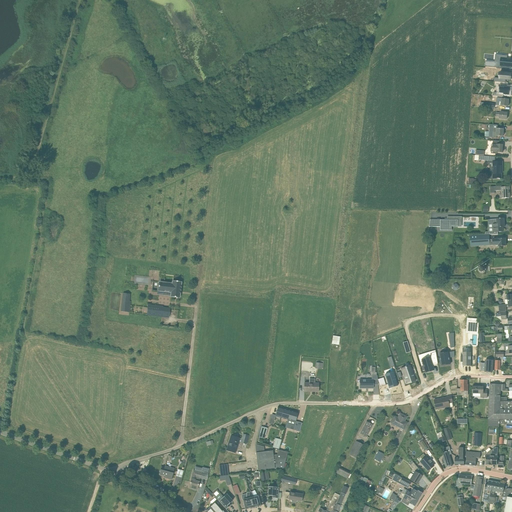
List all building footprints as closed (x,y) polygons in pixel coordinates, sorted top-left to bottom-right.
[(511,48),(511,30),(501,29),(500,37),(505,37),(505,36),(507,36),(506,48),(511,48)] [(499,63),(485,62),(485,66),(501,68),(501,67),(510,68),(510,66),(511,66),(511,59),(511,60),(511,57),(500,56),(499,63)] [(494,78),(494,81),(505,83),(505,79),(511,80),(511,73),(500,72),(499,78),(494,78)] [(494,93),(493,96),(497,96),(499,97),(500,94),(504,95),(504,94),(510,95),(510,87),(504,87),(504,88),(500,87),(500,93),(494,93)] [(497,98),(496,105),(501,106),(508,106),(509,99),(502,99),(497,98)] [(485,132),(485,137),(489,137),(497,138),(497,136),(503,136),(504,129),(498,129),(498,125),(489,124),(489,132),(485,132)] [(491,153),(497,154),(497,152),(502,153),(503,145),(499,144),(500,141),(493,140),(493,149),(491,148),(491,153)] [(488,162),(488,163),(490,168),(493,168),(493,173),(491,173),(490,174),(489,175),(489,176),(490,177),(490,178),(492,178),(493,178),(499,178),(499,179),(500,179),(500,178),(502,178),(502,169),(502,162),(493,162),(488,162)] [(501,186),(490,187),(490,193),(494,193),(494,191),(502,190),(502,194),(500,194),(500,198),(510,198),(510,187),(501,187),(501,186)] [(452,226),(458,226),(458,218),(462,218),(462,216),(447,216),(447,220),(430,220),(429,227),(440,227),(440,230),(452,230),(452,226)] [(490,232),(490,234),(498,234),(498,232),(503,231),(503,227),(505,227),(504,219),(501,219),(501,218),(500,218),(500,219),(497,219),(490,220),(491,224),(493,224),(493,232),(490,232)] [(489,234),(470,235),(471,246),(499,245),(499,246),(506,246),(505,238),(490,239),(489,234)] [(171,297),(180,298),(182,282),(172,281),(172,283),(159,282),(158,291),(171,292),(171,297)] [(511,294),(506,295),(506,300),(507,299),(508,304),(499,305),(499,312),(507,311),(506,307),(511,306),(511,294)] [(126,297),(123,297),(121,311),(129,312),(130,302),(125,301),(126,297)] [(147,314),(169,317),(170,310),(148,307),(147,314)] [(468,321),(467,332),(478,333),(479,322),(468,321)] [(331,335),(330,347),(337,348),(339,336),(331,335)] [(461,356),(461,362),(463,362),(463,366),(471,366),(471,349),(463,349),(463,356),(461,356)] [(431,357),(422,360),(424,365),(426,372),(434,370),(433,366),(435,365),(438,364),(436,352),(432,353),(431,357)] [(449,352),(440,354),(442,365),(450,364),(449,352)] [(493,360),(486,360),(486,366),(480,366),(480,371),(485,371),(485,372),(492,372),(493,360)] [(410,366),(402,369),(406,383),(415,380),(410,366)] [(385,375),(389,388),(397,385),(397,386),(398,386),(393,372),(393,373),(385,375)] [(360,382),(360,388),(366,388),(368,388),(373,388),(373,385),(373,379),(378,379),(377,376),(376,376),(372,375),(372,379),(361,379),(361,382),(360,382)] [(309,383),(305,383),(304,390),(312,391),(312,392),(318,392),(318,383),(315,383),(315,379),(309,379),(309,383)] [(457,389),(457,395),(468,395),(468,391),(468,385),(468,380),(461,380),(461,389),(457,389)] [(507,423),(511,423),(511,401),(507,401),(500,401),(500,397),(501,391),(501,384),(490,384),(488,419),(499,420),(499,423),(507,423)] [(481,387),(481,385),(473,385),(473,393),(481,393),(481,397),(487,397),(487,390),(484,390),(484,387),(481,387)] [(447,397),(448,397),(434,400),(436,409),(453,406),(451,396),(447,397)] [(275,416),(282,418),(285,409),(278,407),(275,416)] [(288,420),(289,420),(291,411),(285,409),(282,418),(288,420)] [(288,420),(287,424),(294,426),(293,430),(300,432),(302,423),(296,421),(298,413),(291,411),(289,420),(288,420)] [(404,421),(407,417),(400,414),(398,418),(395,417),(393,420),(392,419),(391,423),(392,423),(391,424),(394,426),(395,425),(404,429),(407,423),(404,421)] [(360,433),(366,437),(372,425),(367,422),(360,433)] [(409,451),(419,444),(416,440),(419,438),(416,433),(403,442),(409,451)] [(475,433),(473,446),(481,447),(482,434),(475,433)] [(227,450),(235,453),(239,438),(231,436),(227,450)] [(349,455),(356,458),(364,445),(356,441),(349,455)] [(449,446),(441,449),(444,459),(442,459),(443,464),(445,463),(447,468),(453,466),(449,455),(452,454),(450,448),(449,446)] [(486,455),(486,464),(487,464),(487,465),(488,465),(492,465),(492,464),(493,465),(497,465),(497,461),(498,456),(497,456),(498,447),(496,447),(491,450),(487,453),(487,455),(486,455)] [(455,458),(455,465),(465,465),(465,458),(464,458),(464,448),(459,448),(459,458),(455,458)] [(256,453),(258,470),(274,468),(275,469),(284,468),(286,458),(277,458),(277,455),(273,455),(273,451),(256,453)] [(466,452),(466,457),(467,457),(466,465),(473,466),(476,466),(476,458),(480,459),(480,453),(471,452),(466,452)] [(427,457),(420,463),(428,472),(434,466),(427,457)] [(149,468),(156,470),(158,462),(151,460),(149,468)] [(160,470),(159,475),(164,476),(164,478),(172,480),(174,470),(171,469),(171,467),(165,466),(164,468),(161,467),(160,470)] [(193,471),(189,488),(197,490),(200,478),(207,479),(209,469),(203,467),(201,473),(193,471)] [(337,467),(334,472),(347,478),(349,473),(337,467)] [(415,472),(413,474),(411,473),(410,473),(408,477),(408,478),(410,479),(410,480),(417,484),(422,476),(415,472)] [(395,474),(392,480),(405,487),(406,485),(409,486),(411,483),(395,474)] [(457,478),(456,486),(462,487),(462,485),(471,486),(473,476),(459,475),(459,478),(457,478)] [(360,476),(357,482),(364,484),(366,479),(360,476)] [(483,477),(477,476),(473,496),(479,497),(483,477)] [(490,499),(491,490),(492,490),(494,482),(489,481),(488,485),(485,484),(485,489),(484,498),(490,499)] [(494,482),(492,490),(491,490),(490,499),(489,499),(490,500),(489,504),(496,505),(498,497),(495,497),(496,495),(494,495),(495,491),(503,492),(505,484),(494,482)] [(272,498),(278,498),(279,487),(268,487),(268,496),(272,496),(272,498)] [(205,489),(205,490),(212,497),(214,496),(212,494),(207,488),(205,489)] [(404,488),(401,492),(409,496),(418,501),(422,493),(414,489),(412,493),(404,488)] [(397,495),(394,501),(398,503),(399,501),(408,506),(409,503),(415,506),(418,501),(409,496),(401,492),(401,493),(399,491),(397,495)] [(242,495),(241,496),(242,500),(243,500),(245,509),(253,507),(249,492),(247,493),(242,495)] [(251,492),(249,492),(253,507),(260,505),(258,496),(254,497),(251,492)] [(289,499),(291,500),(292,501),(296,502),(297,501),(302,502),(303,495),(290,492),(290,493),(285,492),(284,498),(289,499)] [(340,496),(336,504),(341,506),(345,494),(341,492),(340,496)] [(220,493),(215,497),(226,509),(231,505),(229,504),(233,500),(227,494),(223,497),(220,493)] [(320,508),(317,511),(332,511),(333,511),(336,504),(340,496),(335,493),(326,511),(320,508)] [(211,509),(207,511),(224,511),(215,501),(209,507),(211,509)]
